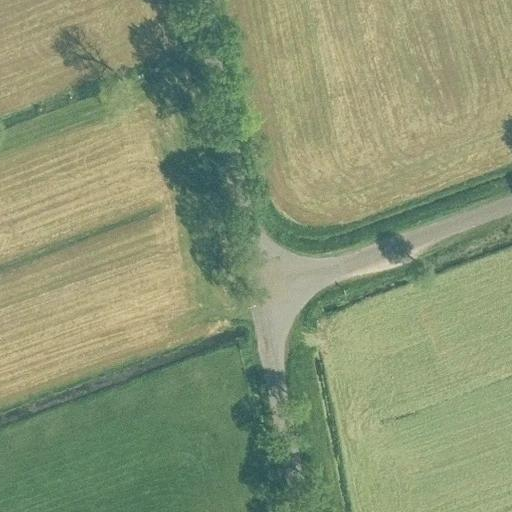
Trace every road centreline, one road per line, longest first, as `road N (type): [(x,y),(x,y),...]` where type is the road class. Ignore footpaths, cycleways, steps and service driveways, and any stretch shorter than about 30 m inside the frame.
road 1 (tertiary): [(260,298),(202,0)]
road 2 (tertiary): [(260,298),(511,207)]
road 3 (tertiary): [(302,511),(260,298)]
